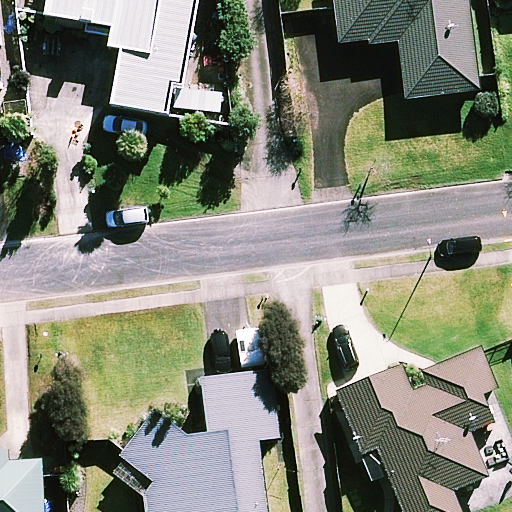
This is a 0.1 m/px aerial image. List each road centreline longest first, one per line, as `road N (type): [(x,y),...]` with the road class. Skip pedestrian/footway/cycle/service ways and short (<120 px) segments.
road 1 (residential): [(511,207),(0,270)]
road 2 (unknown): [(282,235),(315,511)]
